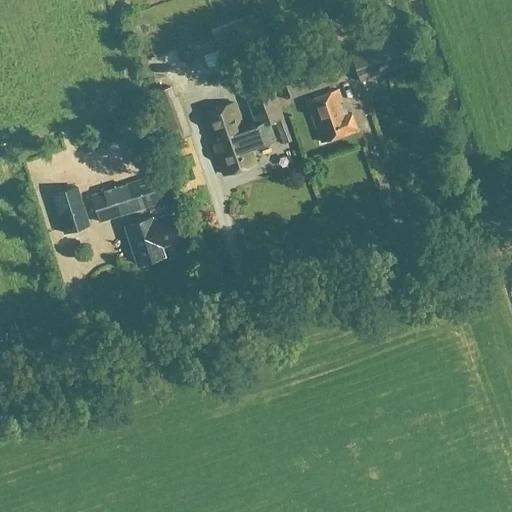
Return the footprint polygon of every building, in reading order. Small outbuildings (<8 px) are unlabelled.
[(257,19),(211,36),(222,66),(268,49),(257,19)] [(397,36),(364,46),(347,52),(358,84),(407,68),(397,36)] [(323,50),(275,67),(288,100),(334,84),(323,50)] [(256,128),(266,124),(281,119),(263,72),(239,81),(255,127),(256,128)] [(170,88),(144,97),(160,146),(189,136),(176,97),(173,97),(170,88)] [(336,92),(304,103),(320,147),(351,136),(350,132),(354,130),(349,115),(344,116),(336,92)] [(256,128),(255,127),(242,131),(232,104),(201,115),(223,176),(254,165),(249,150),(272,141),(266,124),(256,128)] [(120,133),(132,169),(157,161),(145,125),(120,133)] [(157,176),(88,196),(96,224),(165,203),(157,176)] [(76,189),(48,197),(60,236),(88,228),(76,189)] [(166,216),(123,230),(136,268),(162,259),(159,249),(175,244),(166,216)]
